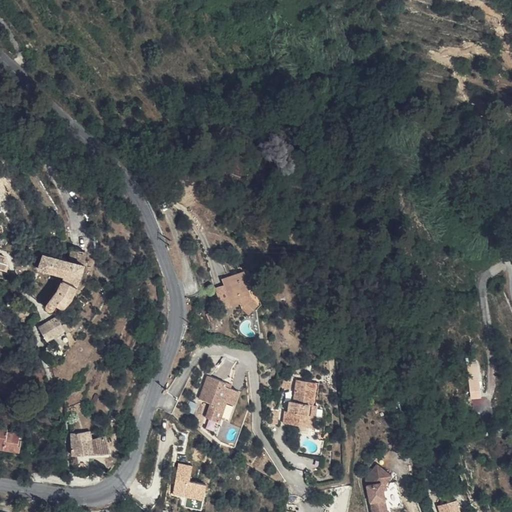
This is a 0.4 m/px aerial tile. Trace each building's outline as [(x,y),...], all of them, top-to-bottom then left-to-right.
[(75,246),(72,259),(87,264),(90,251),(75,246)] [(7,253),(0,251),(0,265),(13,269),(7,253)] [(67,275),(65,279),(80,285),(84,276),(87,264),(72,259),(47,251),(41,266),(67,275)] [(80,285),(65,279),(62,288),(50,303),(56,308),(60,302),(65,305),(69,303),(76,295),(80,285)] [(240,304),(239,290),(216,292),(218,320),(227,319),(228,326),(238,329),(243,317),(235,313),(235,305),(240,304)] [(66,325),(61,314),(54,319),(41,325),(49,339),(68,329),(66,325)] [(483,397),(480,356),(468,357),(472,398),(483,397)] [(227,390),(208,383),(200,406),(211,411),(206,424),(218,429),(226,409),(234,412),(239,398),(231,395),(225,393),(227,390)] [(300,401),(295,401),(291,402),(291,408),(298,409),(300,401)] [(92,409),(91,402),(65,406),(69,413),(92,409)] [(72,420),(72,430),(92,430),(96,430),(98,424),(97,418),(97,414),(95,408),(92,409),(69,413),(72,420)] [(321,408),(304,408),(302,428),(301,434),(297,434),(297,439),(294,439),(293,453),(319,454),(320,430),(321,408)] [(226,409),(218,429),(217,432),(225,435),(234,412),(226,409)] [(7,427),(0,426),(0,445),(3,446),(3,448),(21,451),(23,440),(18,439),(19,433),(7,431),(7,427)] [(93,438),(92,430),(72,430),(73,434),(74,454),(106,454),(106,438),(93,438)] [(187,496),(185,505),(203,509),(208,482),(191,479),(194,464),(180,461),(173,493),(187,496)] [(378,511),(393,511),(393,509),(390,489),(388,481),(396,471),(384,463),(373,479),(378,511)] [(400,474),(396,471),(388,481),(390,489),(394,488),(393,482),(400,474)] [(394,488),(390,489),(393,509),(410,506),(406,480),(399,481),(394,488)] [(462,511),(458,500),(440,505),(441,511),(462,511)]
